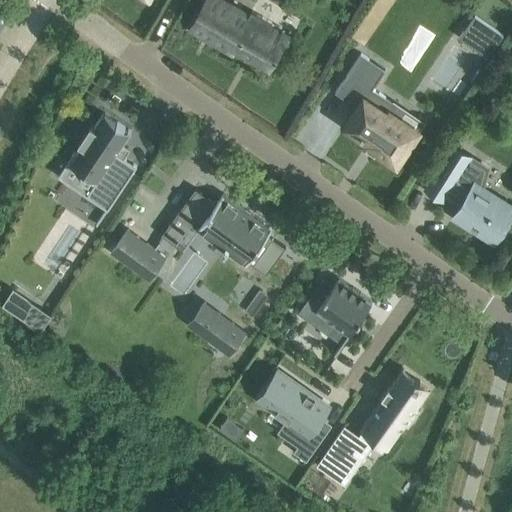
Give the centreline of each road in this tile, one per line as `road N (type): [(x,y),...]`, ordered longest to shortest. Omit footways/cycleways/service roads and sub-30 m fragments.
road 1 (residential): [(430,267),(59,0)]
road 2 (residential): [(430,267),(345,390)]
